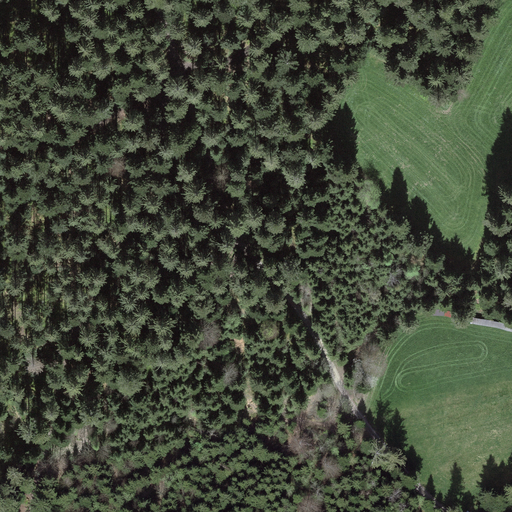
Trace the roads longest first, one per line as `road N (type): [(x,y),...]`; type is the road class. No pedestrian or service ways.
road 1 (track): [(151,0),(233,234),(295,300),(359,419),(445,511)]
road 2 (track): [(175,64),(146,188),(65,354),(33,511)]
